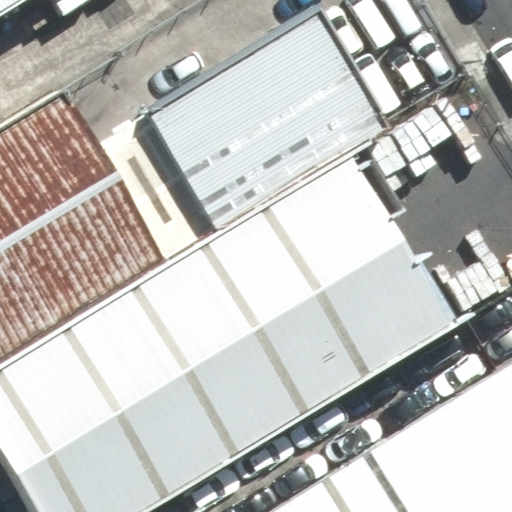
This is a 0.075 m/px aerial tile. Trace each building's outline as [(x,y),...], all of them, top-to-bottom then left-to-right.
[(0,0),(0,8),(13,0),(0,0)] [(202,236),(333,156),(373,132),(301,15),(130,118),(202,236)] [(0,125),(0,358),(146,269),(43,100),(0,125)] [(153,511),(443,336),(333,156),(202,236),(146,269),(0,358),(0,485),(16,511),(153,511)] [(511,511),(511,353),(250,511),(511,511)]
